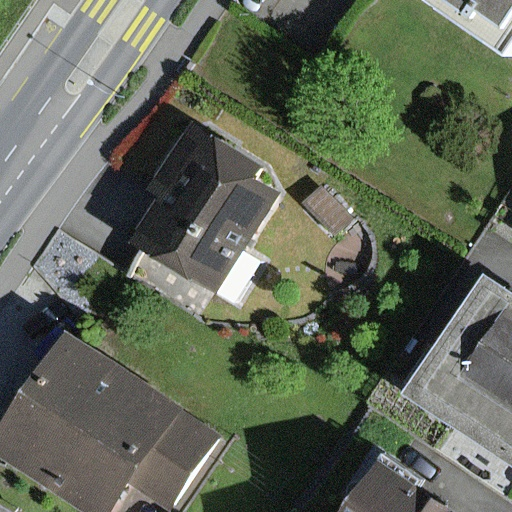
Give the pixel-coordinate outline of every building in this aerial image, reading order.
[(511,0),(431,0),(511,54),(511,0)] [(156,240),(137,272),(192,304),(207,278),(237,295),(256,263),(231,248),(270,186),(265,169),(190,126),(132,226),(156,240)] [(511,283),(498,275),(428,386),(511,438),(511,283)] [(68,339),(0,438),(0,451),(89,511),(111,511),(132,482),(174,510),(220,442),(68,339)] [(480,511),(397,455),(354,511),(480,511)]
